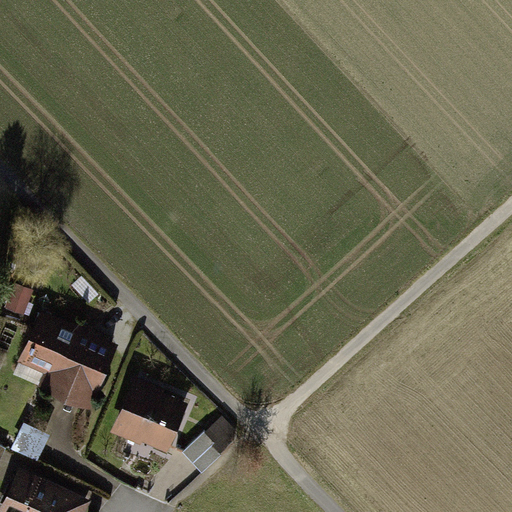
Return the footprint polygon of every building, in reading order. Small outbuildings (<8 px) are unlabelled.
[(37,288),(16,281),(7,305),(29,313),(37,288)] [(116,346),(44,313),(24,355),(48,366),(43,377),(92,399),(116,346)] [(193,398),(138,376),(119,421),(174,443),(193,398)] [(26,426),(18,446),(42,456),(50,436),(26,426)] [(202,469),(225,454),(211,431),(188,446),(202,469)] [(0,466),(9,444),(0,440),(0,466)] [(84,511),(92,496),(25,465),(2,511),(84,511)]
